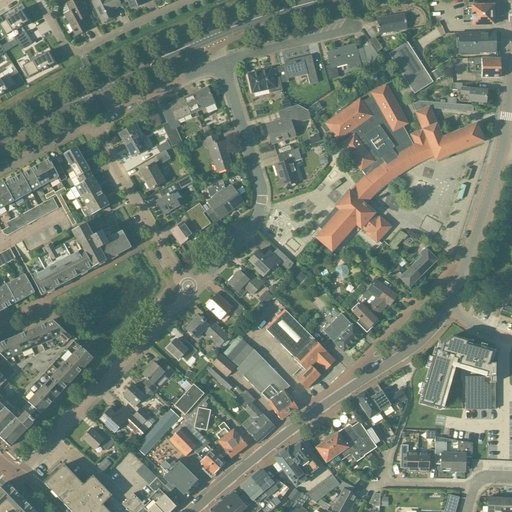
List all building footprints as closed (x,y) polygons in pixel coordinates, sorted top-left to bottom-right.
[(80,0),(71,0),(72,1),(66,4),(70,12),(64,15),(76,37),(89,30),(80,14),(86,11),(80,0)] [(100,0),(93,3),(103,23),(116,17),(112,10),(121,6),(118,0),(100,0)] [(125,0),(126,2),(128,1),(132,10),(145,4),(143,0),(125,0)] [(463,23),(472,23),(472,25),(494,25),(493,5),(468,6),(468,9),(463,9),(463,23)] [(9,18),(0,23),(0,26),(6,36),(16,29),(17,30),(22,27),(21,26),(28,22),(21,10),(14,15),(13,14),(8,17),(9,18)] [(404,14),(376,19),(379,34),(407,29),(404,14)] [(18,45),(29,38),(25,32),(14,39),(18,45)] [(459,54),(495,53),(495,33),(458,34),(459,54)] [(382,49),(374,37),(369,41),(376,52),(382,49)] [(32,43),(29,38),(18,45),(21,50),(32,43)] [(414,94),(433,82),(407,42),(389,54),(414,94)] [(338,78),(337,67),(348,64),(349,68),(360,66),(361,70),(380,58),(375,50),(365,54),(358,56),(355,45),(338,49),(338,51),(328,53),(330,65),(326,66),(329,80),(338,78)] [(35,59),(22,66),(28,78),(42,71),(42,72),(48,69),(47,68),(54,64),(48,52),(41,56),(40,55),(35,58),(35,59)] [(280,77),(279,77),(281,83),(288,81),(287,77),(307,72),(310,85),(318,83),(312,55),(284,62),(285,66),(277,67),(280,77)] [(499,59),(481,59),(473,59),(473,62),(473,74),(481,74),(481,78),(500,78),(499,59)] [(271,93),(283,91),(281,83),(279,77),(274,78),(272,69),(248,74),(253,93),(270,89),(271,93)] [(0,96),(4,94),(3,93),(16,85),(9,73),(0,78),(0,96)] [(461,91),(460,101),(486,103),(487,90),(462,88),(462,83),(453,83),(452,90),(461,91)] [(419,101),(413,105),(422,130),(411,135),(411,136),(408,137),(403,127),(408,124),(386,85),(371,93),(372,96),(362,102),(360,99),(348,107),(347,106),(336,113),(338,115),(321,127),(325,132),(329,129),(338,141),(340,140),(342,143),(341,144),(361,171),(362,171),(366,177),(357,185),(350,192),(349,191),(335,206),(340,211),(316,238),(332,252),(357,225),(361,229),(362,228),(368,233),(367,234),(377,243),(390,228),(380,219),(380,220),(374,215),(375,214),(365,205),(379,190),(384,186),(388,183),(402,174),(406,171),(415,166),(424,162),(434,158),(436,162),(483,143),(476,125),(441,138),(429,108),(429,102),(419,101)] [(207,88),(184,98),(188,108),(197,104),(200,110),(214,104),(207,88)] [(176,121),(200,110),(197,104),(188,108),(184,98),(162,108),(171,129),(179,126),(176,121)] [(282,120),(266,125),(272,144),(295,136),(292,125),(300,123),(311,119),(309,114),(298,106),(295,108),(280,112),(282,120)] [(162,126),(156,113),(149,117),(156,129),(162,126)] [(125,146),(140,137),(143,136),(137,124),(119,134),(125,146)] [(217,135),(204,139),(207,147),(209,146),(217,172),(232,168),(224,141),(219,142),(217,135)] [(147,149),(140,137),(125,146),(132,158),(147,149)] [(156,147),(160,154),(166,151),(171,148),(167,141),(156,147)] [(63,155),(70,166),(82,159),(76,148),(63,155)] [(298,149),(277,156),(279,164),(274,165),(279,181),(278,182),(280,188),(300,182),(294,162),(301,160),(298,149)] [(166,151),(160,154),(155,157),(158,162),(140,171),(150,190),(164,183),(155,167),(170,159),(166,151)] [(82,159),(70,166),(80,184),(92,177),(82,159)] [(58,177),(55,171),(49,160),(40,165),(49,182),(58,178),(58,177)] [(40,187),(49,182),(40,165),(31,170),(40,187)] [(58,177),(58,178),(60,182),(67,178),(61,167),(55,171),(58,177)] [(22,175),(31,192),(40,187),(31,170),(22,175)] [(190,174),(185,177),(189,184),(194,181),(190,174)] [(22,197),(31,192),(22,175),(13,179),(22,197)] [(92,177),(80,184),(70,190),(75,199),(98,186),(92,177)] [(4,184),(13,202),(22,197),(13,179),(4,184)] [(177,182),(161,191),(165,197),(157,201),(164,215),(180,206),(173,193),(181,189),(177,182)] [(0,198),(4,207),(13,202),(4,184),(0,186),(0,198)] [(231,186),(225,190),(223,184),(207,189),(210,198),(212,197),(213,199),(208,203),(211,207),(219,218),(220,219),(243,202),(231,186)] [(75,199),(81,209),(103,196),(98,186),(75,199)] [(56,195),(57,197),(60,195),(62,194),(66,192),(64,188),(55,193),(56,195)] [(47,199),(56,195),(55,193),(54,191),(45,196),(47,199)] [(66,205),(60,195),(57,197),(62,207),(66,205)] [(103,196),(81,209),(86,218),(109,205),(103,196)] [(38,206),(44,216),(48,214),(42,204),(38,206)] [(200,204),(189,212),(193,216),(171,232),(180,245),(193,236),(194,238),(200,234),(199,233),(211,224),(204,214),(206,213),(200,204)] [(71,214),(66,205),(62,207),(67,216),(71,214)] [(44,216),(38,206),(35,208),(40,218),(44,216)] [(219,218),(211,207),(205,211),(206,212),(213,222),(219,218)] [(20,215),(26,226),(30,224),(24,213),(20,215)] [(76,224),(71,214),(67,216),(72,226),(76,224)] [(26,226),(20,215),(17,217),(22,228),(26,226)] [(24,265),(37,288),(41,296),(131,247),(122,231),(108,238),(104,230),(92,236),(85,224),(71,231),(75,238),(55,249),(52,243),(43,249),(45,254),(24,265)] [(2,231),(4,234),(8,236),(12,234),(8,227),(2,231)] [(397,234),(404,240),(408,236),(400,231),(397,234)] [(398,247),(391,241),(388,245),(395,252),(399,247),(398,247)] [(274,270),(280,264),(289,272),(293,264),(277,248),(273,253),(270,251),(264,257),(258,251),(249,260),(256,267),(255,269),(263,277),(272,268),(274,270)] [(408,266),(410,268),(420,277),(437,260),(426,249),(408,266)] [(1,253),(6,264),(10,262),(4,251),(1,253)] [(338,277),(342,278),(346,275),(348,271),(345,267),(341,265),(337,268),(336,272),(338,277)] [(409,288),(420,277),(410,268),(405,273),(399,267),(394,273),(409,288)] [(238,292),(236,293),(241,298),(248,290),(253,295),(262,285),(252,276),(248,280),(239,271),(229,283),(238,292)] [(25,275),(15,280),(25,298),(34,293),(25,275)] [(368,288),(362,294),(366,299),(361,304),(353,312),(368,327),(376,319),(373,316),(386,303),(389,305),(396,294),(375,279),(368,288)] [(16,303),(25,298),(15,280),(6,285),(16,303)] [(6,285),(0,288),(0,294),(7,307),(16,303),(6,285)] [(232,297),(226,303),(218,295),(207,307),(220,320),(231,309),(238,316),(245,310),(232,297)] [(285,311),(266,330),(295,359),(294,360),(306,371),(297,380),(306,389),(335,360),(285,311)] [(361,335),(352,325),(342,315),(324,333),(343,353),(361,335)] [(197,316),(186,329),(196,339),(203,332),(219,346),(228,337),(212,322),(208,326),(197,316)] [(56,320),(5,341),(0,343),(0,452),(2,455),(40,414),(94,356),(56,320)] [(490,365),(494,351),(467,343),(467,341),(453,336),(443,344),(441,351),(436,349),(420,403),(440,409),(455,359),(460,361),(459,365),(487,373),(486,377),(468,377),(468,410),(496,410),(496,371),(496,365),(490,365)] [(175,339),(167,349),(178,360),(181,356),(186,361),(196,351),(185,341),(181,345),(175,339)] [(237,369),(244,376),(267,400),(280,420),(297,409),(285,390),(290,387),(254,349),(237,369)] [(212,365),(227,378),(235,369),(220,356),(212,365)] [(143,384),(146,387),(151,392),(156,387),(152,384),(162,374),(168,380),(174,373),(164,363),(159,368),(153,363),(142,375),(147,379),(143,384)] [(381,391),(377,384),(365,391),(379,413),(383,411),(382,410),(399,400),(401,403),(407,399),(401,390),(390,397),(384,388),(381,391)] [(151,392),(146,387),(140,393),(132,385),(123,395),(135,407),(143,398),(147,402),(154,395),(151,392)] [(184,394),(172,408),(188,422),(189,423),(194,428),(195,428),(199,432),(201,430),(205,431),(208,420),(212,415),(209,412),(210,410),(196,407),(201,402),(204,402),(208,398),(193,385),(184,394)] [(244,410),(250,417),(242,425),(246,430),(258,444),(275,428),(262,415),(251,404),(255,400),(246,391),(235,401),(244,410)] [(378,413),(379,413),(365,391),(355,397),(369,419),(371,418),(378,413)] [(147,429),(142,425),(133,416),(123,407),(115,415),(109,410),(100,420),(115,433),(123,424),(139,439),(147,429)] [(140,408),(133,416),(142,425),(149,417),(140,408)] [(135,448),(144,456),(179,418),(170,410),(135,448)] [(188,422),(182,428),(170,441),(185,456),(192,450),(197,455),(207,445),(208,443),(189,423),(188,422)] [(218,428),(221,431),(216,435),(220,440),(218,442),(231,458),(247,446),(233,430),(231,432),(224,423),(218,428)] [(340,461),(351,454),(356,462),(364,457),(364,456),(376,448),(360,423),(352,428),(350,425),(338,433),(333,437),(330,436),(326,439),(337,455),(340,461)] [(376,443),(383,438),(375,426),(369,430),(376,443)] [(94,450),(99,445),(106,451),(114,443),(105,434),(101,439),(91,429),(82,439),(94,450)] [(337,455),(326,439),(322,442),(322,444),(316,448),(329,468),(335,464),(332,459),(337,455)] [(434,454),(434,463),(434,464),(440,464),(440,471),(464,472),(465,458),(472,458),(472,457),(472,455),(472,444),(457,441),(457,450),(464,450),(464,455),(434,454)] [(268,469),(276,475),(283,470),(296,486),(310,475),(310,474),(318,468),(313,461),(313,460),(300,443),(299,444),(298,442),(292,447),(293,448),(291,450),(288,447),(274,458),(277,462),(268,469)] [(200,462),(204,466),(202,469),(211,477),(213,475),(215,474),(215,475),(219,471),(218,471),(221,467),(222,468),(225,465),(224,464),(225,463),(207,445),(197,455),(202,459),(200,462)] [(165,446),(151,459),(157,466),(171,453),(165,446)] [(406,473),(417,473),(417,453),(407,452),(407,449),(404,446),(400,446),(400,462),(406,463),(406,473)] [(428,453),(417,453),(417,473),(428,473),(428,463),(434,463),(434,454),(434,450),(428,450),(428,453)] [(97,467),(103,472),(111,464),(106,458),(97,467)] [(187,498),(193,491),(193,490),(200,483),(179,461),(176,464),(174,462),(169,466),(165,461),(160,466),(167,474),(163,478),(169,483),(166,486),(171,491),(175,487),(187,498)] [(138,511),(145,506),(133,494),(121,506),(92,476),(83,485),(64,465),(47,482),(75,511),(138,511)] [(136,473),(140,477),(148,470),(143,465),(136,473)] [(152,474),(148,470),(140,477),(145,481),(152,474)] [(259,470),(250,479),(269,502),(275,508),(280,503),(279,502),(288,490),(275,481),(271,484),(259,470)] [(359,480),(349,472),(344,478),(355,486),(359,480)] [(145,481),(149,486),(156,478),(152,474),(145,481)] [(339,484),(331,474),(305,494),(304,494),(308,497),(315,502),(339,484)] [(148,500),(150,501),(160,511),(170,511),(176,507),(165,495),(167,494),(169,497),(173,493),(157,477),(156,478),(149,486),(148,487),(155,493),(148,500)] [(254,510),(255,511),(270,511),(275,508),(269,502),(250,479),(240,487),(258,507),(254,510)] [(353,488),(352,488),(342,482),(336,487),(342,490),(332,510),(336,511),(346,511),(350,504),(351,505),(356,497),(350,494),(353,488)] [(35,511),(6,483),(0,488),(0,511),(35,511)] [(247,511),(232,494),(212,511),(213,511),(247,511)] [(368,504),(373,507),(379,507),(379,495),(373,494),(368,504)] [(455,511),(459,498),(449,495),(444,511),(455,511)] [(499,511),(500,499),(487,499),(486,511),(499,511)] [(511,511),(511,499),(500,499),(499,511),(511,511)] [(160,511),(150,501),(145,506),(138,511),(160,511)] [(307,511),(305,511),(300,507),(295,503),(289,511),(307,511)]
